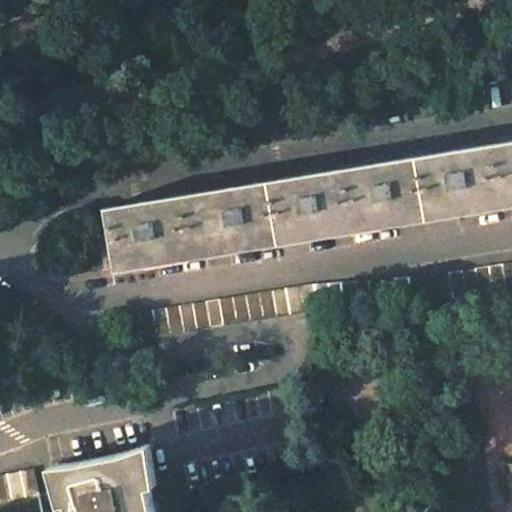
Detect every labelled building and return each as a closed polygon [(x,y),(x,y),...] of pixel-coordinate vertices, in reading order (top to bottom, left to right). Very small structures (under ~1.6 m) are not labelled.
[(511,139),(491,143),(500,195),(511,192),(511,139)] [(491,143),(417,156),(427,214),(457,209),(455,202),(474,199),(500,195),(491,143)] [(417,156),(343,168),(352,219),(378,215),(396,212),(397,219),(427,214),(417,156)] [(343,168),(269,179),(279,238),(309,233),(308,226),(327,223),(352,219),(343,168)] [(269,179),(181,194),(189,246),(219,241),(248,236),(250,243),(279,238),(269,179)] [(181,194),(105,207),(115,265),(146,260),(145,253),(166,249),(189,246),(181,194)] [(511,262),(436,275),(439,301),(511,288),(511,262)] [(436,275),(300,286),(304,312),(439,301),(436,275)] [(300,286),(127,314),(130,340),(304,312),(300,286)] [(79,462),(61,464),(71,511),(154,511),(141,446),(125,452),(79,462)] [(34,468),(0,474),(0,500),(39,493),(34,468)]
